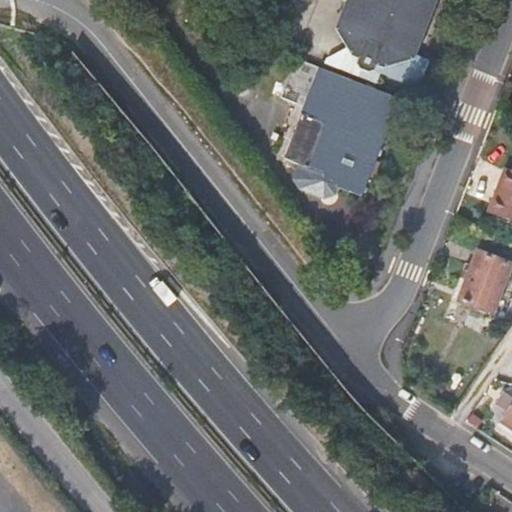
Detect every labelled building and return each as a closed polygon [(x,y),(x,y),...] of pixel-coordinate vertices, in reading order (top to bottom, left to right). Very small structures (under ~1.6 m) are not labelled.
[(333,0),(331,8),(347,45),(355,47),(352,55),(354,60),(366,64),(371,61),(374,54),(380,57),(412,41),(413,37),(426,0),(333,0)] [(427,43),(413,37),(412,41),(380,57),(374,54),(371,61),(414,76),(427,43)] [(314,57),(300,98),(323,106),(338,65),(314,57)] [(323,106),(300,98),(296,97),(279,146),(314,159),(311,167),(360,184),(397,86),(338,65),(323,106)] [(511,172),(504,169),(487,214),(511,222),(511,172)] [(510,265),(476,252),(458,302),(491,313),(510,265)] [(511,403),(500,422),(511,430),(511,403)]
